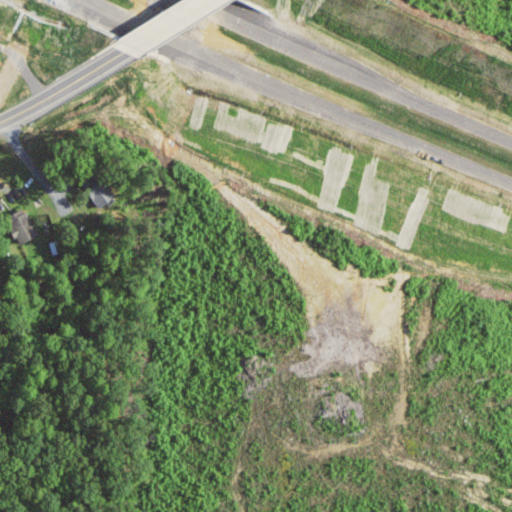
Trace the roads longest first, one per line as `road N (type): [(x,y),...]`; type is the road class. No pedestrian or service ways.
road 1 (motorway): [(268,79),(511,179)]
road 2 (motorway): [(511,140),(284,43)]
road 3 (motorway): [(96,0),(268,79)]
road 4 (tertiary): [(0,120),(133,47)]
